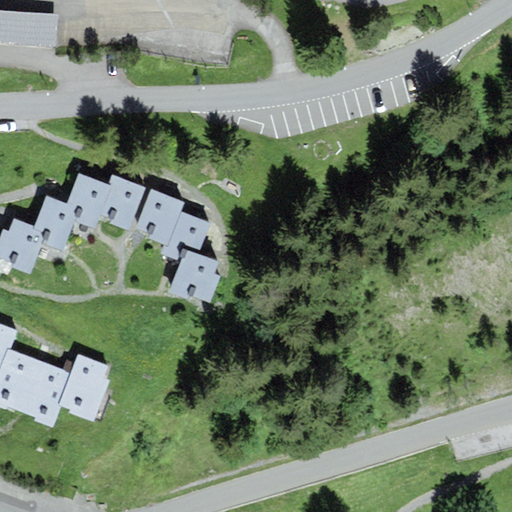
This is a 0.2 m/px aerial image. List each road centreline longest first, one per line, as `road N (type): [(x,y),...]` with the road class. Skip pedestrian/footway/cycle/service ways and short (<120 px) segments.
road 1 (unclassified): [(511,0),(391,65),(292,91),(0,106)]
road 2 (unclassified): [(169,511),(511,411)]
